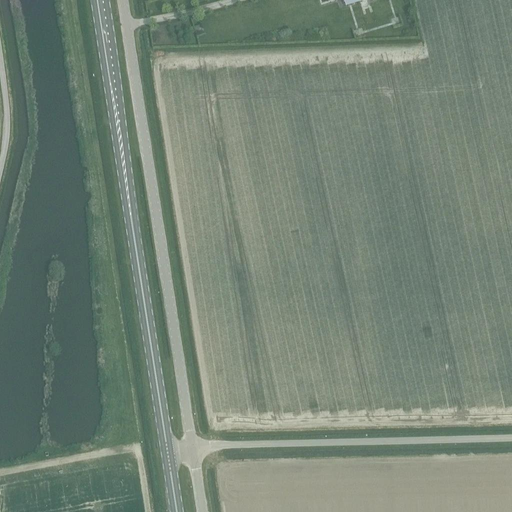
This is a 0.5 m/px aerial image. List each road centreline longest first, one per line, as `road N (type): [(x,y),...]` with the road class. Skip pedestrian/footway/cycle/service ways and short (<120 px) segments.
road 1 (primary): [(176,511),(98,0)]
road 2 (unclassified): [(191,449),(121,0)]
road 3 (unclassified): [(191,449),(511,438)]
